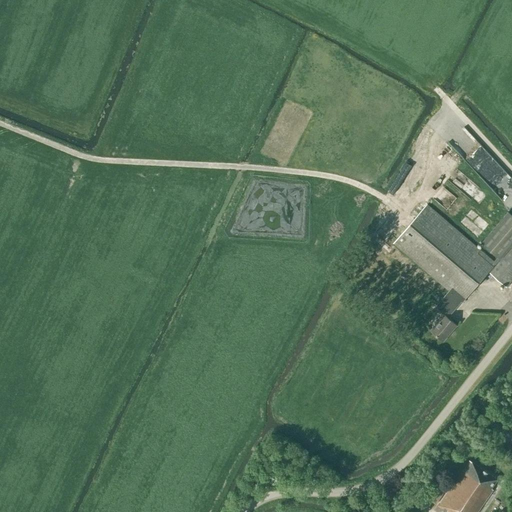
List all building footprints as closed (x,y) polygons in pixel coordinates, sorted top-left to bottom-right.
[(427,204),(394,244),(449,291),(444,298),(435,308),(444,316),(430,331),(443,341),(456,325),(448,318),(461,302),(462,303),(480,282),(490,271),(493,267),(496,264),(493,261),(427,204)] [(511,215),(508,212),(482,243),(498,257),(493,261),(496,264),(500,259),(511,244),(511,215)] [(493,267),(490,271),(491,272),(490,273),(506,287),(511,279),(511,247),(494,268),(493,267)] [(477,511),(480,509),(493,490),(491,489),(497,479),(469,460),(438,506),(448,511),(477,511)] [(436,504),(446,490),(435,483),(425,497),(436,504)]
